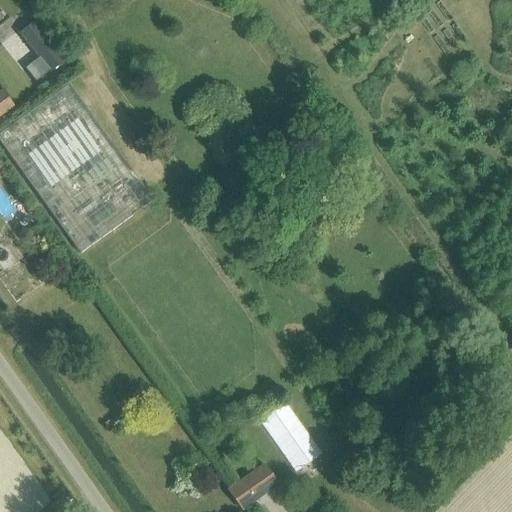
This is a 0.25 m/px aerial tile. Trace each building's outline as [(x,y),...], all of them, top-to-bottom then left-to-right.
[(0,0),(0,17),(22,1),(21,0),(0,0)] [(146,208),(153,203),(68,86),(0,134),(0,142),(80,255),(90,248),(146,208)] [(0,117),(14,108),(2,92),(0,93),(0,117)] [(297,470),(322,453),(288,403),(263,420),(297,470)] [(227,491),(242,511),(277,486),(262,465),(227,491)]
